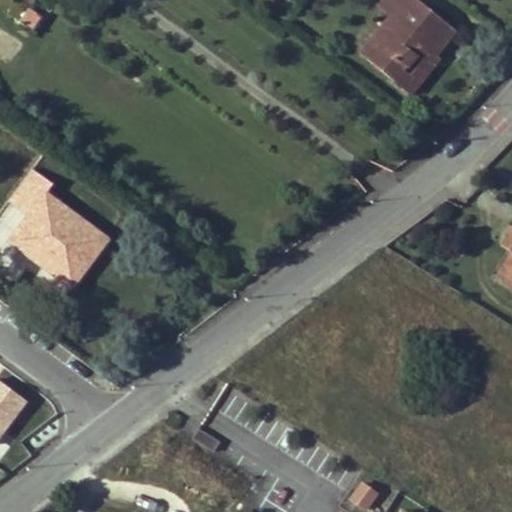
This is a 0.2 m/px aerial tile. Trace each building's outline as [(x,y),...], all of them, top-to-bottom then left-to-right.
[(360,53),(395,81),(416,55),(413,53),(419,44),(433,55),(453,28),(417,0),(375,0),(374,2),(390,15),(360,53)] [(31,29),(40,16),(29,8),(20,22),(31,29)] [(438,59),(433,55),(419,44),(413,53),(416,55),(395,81),(410,93),(438,59)] [(7,201),(27,215),(44,192),(46,193),(52,184),(32,169),(7,201)] [(38,261),(72,286),(105,241),(79,222),(77,225),(68,220),(74,214),(46,193),(44,192),(27,215),(11,237),(40,258),(38,261)] [(77,225),(79,222),(105,241),(107,239),(74,214),(68,220),(77,225)] [(9,240),(38,261),(40,258),(11,237),(9,240)] [(511,251),(498,274),(511,282),(511,251)] [(0,439),(26,403),(0,384),(0,439)] [(363,483),(352,498),(367,508),(378,494),(363,483)]
